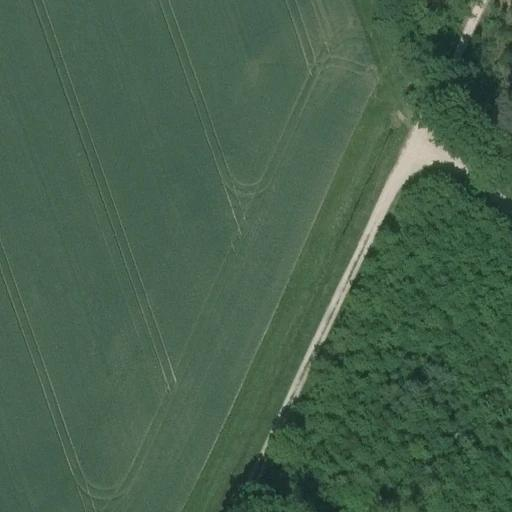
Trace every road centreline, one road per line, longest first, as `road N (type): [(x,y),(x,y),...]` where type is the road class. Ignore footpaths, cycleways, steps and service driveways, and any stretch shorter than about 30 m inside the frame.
road 1 (track): [(480,0),(241,511)]
road 2 (track): [(414,139),(465,170),(511,216)]
